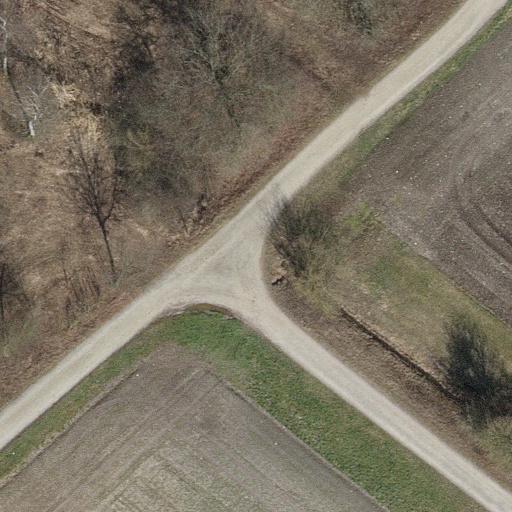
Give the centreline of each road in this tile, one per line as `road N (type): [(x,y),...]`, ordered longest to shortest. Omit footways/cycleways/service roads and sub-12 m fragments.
road 1 (track): [(511,511),(199,269)]
road 2 (track): [(482,0),(199,269)]
road 3 (track): [(199,269),(0,432)]
